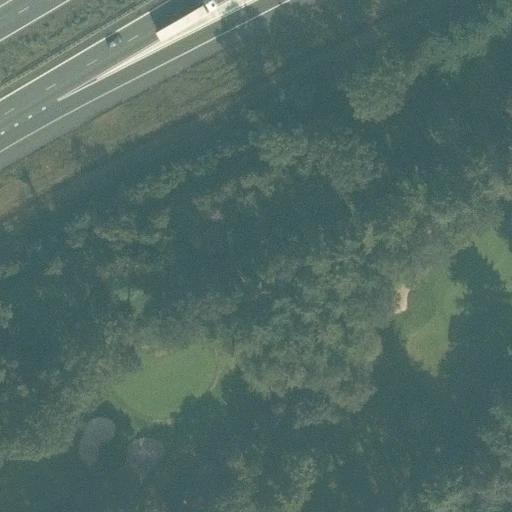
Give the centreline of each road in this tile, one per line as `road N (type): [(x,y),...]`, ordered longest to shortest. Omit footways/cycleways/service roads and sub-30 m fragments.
road 1 (motorway): [(51,90),(273,0)]
road 2 (motorway): [(51,90),(205,0)]
